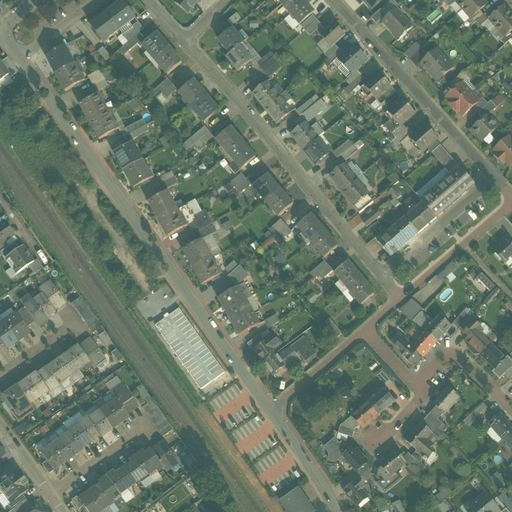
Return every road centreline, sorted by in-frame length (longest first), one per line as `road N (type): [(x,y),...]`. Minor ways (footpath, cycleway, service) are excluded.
road 1 (residential): [(0,32),(270,413)]
road 2 (residential): [(400,299),(186,42)]
road 3 (residential): [(511,199),(328,0)]
road 4 (residential): [(511,203),(400,299)]
road 5 (residential): [(511,411),(458,355),(438,361),(414,388)]
road 6 (residential): [(364,331),(270,413)]
